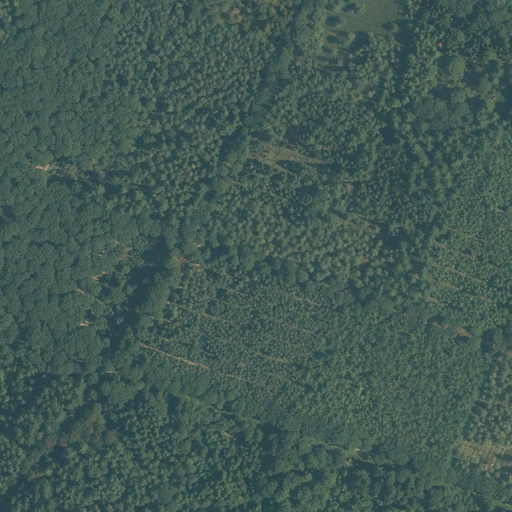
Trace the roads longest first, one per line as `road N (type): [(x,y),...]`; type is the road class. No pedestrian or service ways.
road 1 (track): [(0,330),(511,505)]
road 2 (track): [(112,369),(187,233),(389,304)]
road 3 (track): [(389,304),(502,89)]
road 4 (track): [(112,369),(0,491)]
road 5 (track): [(330,438),(389,304)]
road 6 (track): [(440,475),(497,341)]
